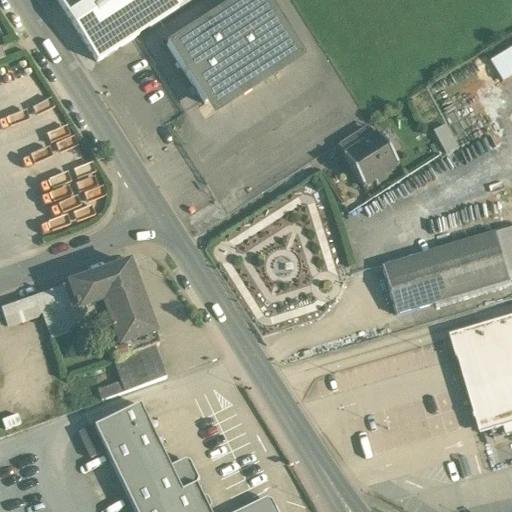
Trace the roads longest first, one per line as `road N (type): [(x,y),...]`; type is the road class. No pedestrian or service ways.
road 1 (tertiary): [(348,511),(161,221)]
road 2 (tertiary): [(161,221),(20,0)]
road 3 (residential): [(161,221),(0,278)]
